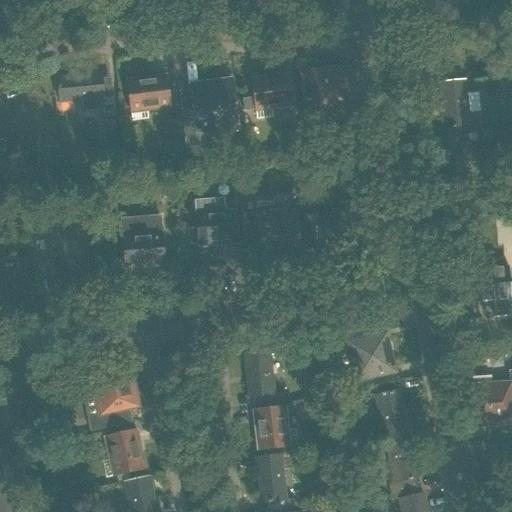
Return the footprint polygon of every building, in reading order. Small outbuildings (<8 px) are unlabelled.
[(430,0),(433,23),(437,22),(438,31),(456,29),(455,20),(457,20),(455,2),(455,0),(430,0)] [(312,72),(301,73),(307,120),(325,118),(325,116),(324,111),(334,110),(358,107),(354,74),(353,74),(342,75),(341,75),(341,68),(340,69),(312,72)] [(101,74),(56,78),(58,98),(58,103),(82,101),(83,111),(89,111),(104,109),(103,99),(102,94),(101,79),(101,74)] [(252,80),(254,99),(257,119),(273,117),(272,109),(295,106),(291,75),(252,80)] [(168,95),(166,76),(127,81),(132,121),(148,119),(147,111),(170,108),(168,95)] [(464,80),(440,83),(445,128),(450,128),(451,136),(466,134),(468,134),(483,132),(482,124),(469,125),(468,115),(467,113),(465,94),(465,90),(464,80)] [(198,132),(236,127),(234,115),(230,81),(191,86),(197,131),(197,132),(198,132)] [(114,120),(102,122),(105,145),(117,143),(116,142),(114,120)] [(468,134),(451,136),(451,145),(447,145),(452,189),(476,186),(471,142),(469,142),(468,134)] [(199,146),(186,148),(187,156),(200,154),(199,146)] [(165,157),(161,160),(161,165),(165,169),(171,168),(174,165),(174,160),(170,156),(165,157)] [(234,167),(224,168),(225,184),(235,183),(234,167)] [(362,172),(363,196),(375,195),(374,171),(362,172)] [(223,212),(223,200),(195,202),(197,229),(188,230),(189,244),(198,243),(198,246),(237,243),(235,211),(223,212)] [(257,202),(260,241),(299,238),(296,206),(273,208),(273,201),(257,202)] [(340,213),(315,215),(315,220),(317,239),(362,236),(359,201),(348,202),(345,202),(339,202),(340,202),(340,204),(340,213)] [(159,216),(120,220),(122,237),(122,241),(124,269),(164,265),(160,226),(159,216)] [(38,239),(36,218),(25,218),(26,240),(38,239)] [(0,260),(0,296),(33,294),(30,258),(0,260)] [(511,315),(508,267),(464,271),(467,303),(492,301),(494,317),(511,315)] [(339,350),(348,348),(356,381),(395,372),(386,333),(358,340),(356,328),(335,333),(339,350)] [(274,395),(272,371),(270,351),(245,354),(250,398),(255,397),(256,406),(272,404),(271,396),(274,395)] [(120,412),(128,410),(139,407),(130,369),(91,378),(100,416),(88,419),(91,431),(123,424),(120,412)] [(511,371),(510,372),(510,383),(472,386),(474,426),(511,423),(511,371)] [(332,383),(324,385),(327,396),(335,394),(332,383)] [(374,397),(384,440),(408,435),(399,391),(394,392),(392,384),(375,388),(377,396),(374,397)] [(285,407),(273,409),(253,411),(258,450),(297,446),(295,429),(288,430),(285,407)] [(102,462),(106,478),(145,469),(136,431),(105,438),(110,460),(102,462)] [(408,435),(384,440),(394,484),(389,486),(391,493),(398,491),(415,487),(413,479),(418,478),(408,435)] [(276,456),(256,458),(261,504),(265,503),(266,511),(293,508),(292,500),(286,500),(281,456),(276,456)] [(156,511),(148,478),(124,483),(130,511),(156,511)] [(398,491),(391,493),(392,500),(398,500),(400,511),(425,511),(422,495),(417,496),(415,487),(398,491)]
